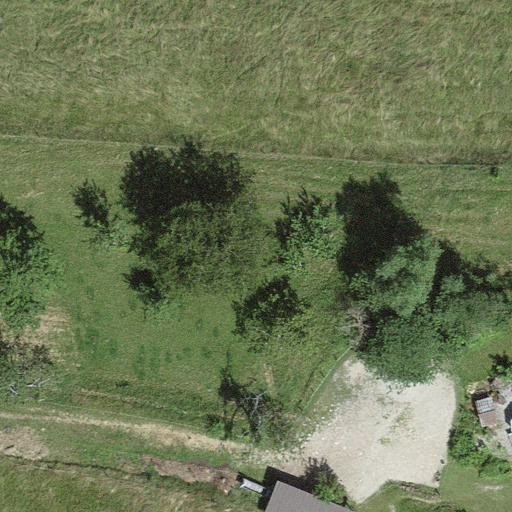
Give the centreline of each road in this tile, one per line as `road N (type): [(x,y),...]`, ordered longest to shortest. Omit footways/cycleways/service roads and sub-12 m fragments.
road 1 (track): [(137,426),(293,460),(349,485),(382,511)]
road 2 (track): [(137,426),(0,401)]
